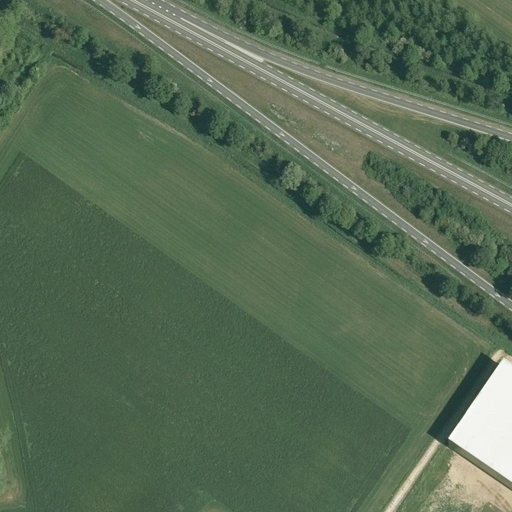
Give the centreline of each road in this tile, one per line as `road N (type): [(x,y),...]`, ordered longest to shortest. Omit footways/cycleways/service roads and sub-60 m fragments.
road 1 (primary): [(100,0),(511,307)]
road 2 (primary): [(511,206),(176,25)]
road 3 (primary): [(511,138),(176,25)]
